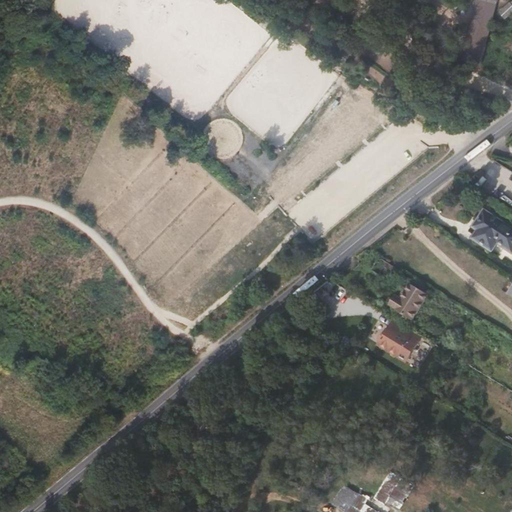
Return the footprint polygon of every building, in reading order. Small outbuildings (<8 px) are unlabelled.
[(475,0),(462,59),(482,64),(496,0),(475,0)] [(233,158),(222,172),(236,183),(247,168),(233,158)] [(511,251),(511,228),(485,210),(478,221),(483,224),(478,230),(478,231),(474,238),(493,250),(498,242),(511,251)] [(478,230),(483,224),(478,221),(478,220),(473,227),(478,231),(478,230)] [(511,251),(504,248),(500,256),(511,261),(511,251)] [(392,308),(415,321),(430,294),(407,281),(392,308)] [(408,361),(423,337),(397,321),(392,328),(391,328),(382,342),(384,344),(383,346),(381,344),(381,345),(408,361)]
